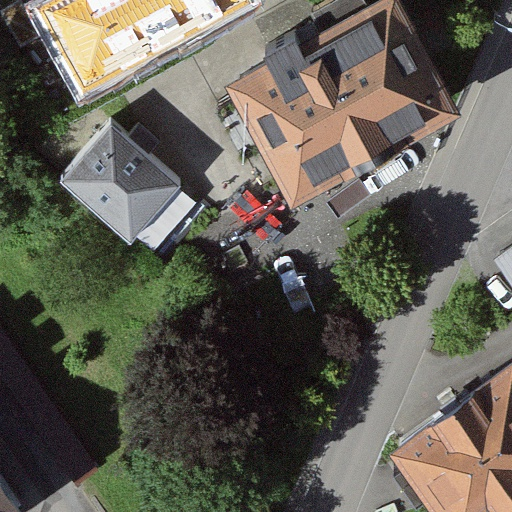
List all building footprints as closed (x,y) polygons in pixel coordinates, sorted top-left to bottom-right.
[(39,0),(50,19),(14,39),(55,114),(216,27),(203,5),(211,0),(39,0)] [(375,0),(216,84),(273,191),(433,107),(375,0)] [(106,113),(56,168),(153,255),(203,199),(106,113)] [(511,246),(491,261),(511,291),(511,246)] [(0,320),(0,365),(78,479),(99,465),(0,320)] [(511,360),(390,452),(435,511),(500,511),(511,503),(511,360)] [(0,511),(16,511),(0,485),(0,511)]
